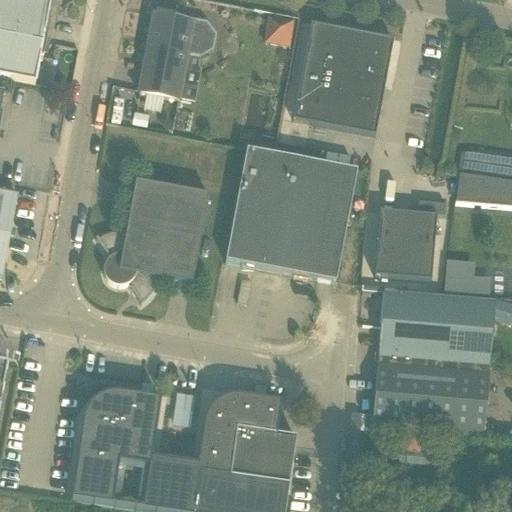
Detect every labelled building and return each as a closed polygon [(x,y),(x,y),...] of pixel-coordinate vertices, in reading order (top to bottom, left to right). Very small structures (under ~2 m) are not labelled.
[(0,0),(0,81),(9,83),(19,30),(45,35),(50,7),(10,0),(0,0)] [(207,28),(193,25),(153,18),(139,96),(178,104),(186,60),(200,63),(213,55),(216,40),(207,28)] [(264,48),(290,51),(293,25),(268,22),(264,48)] [(310,27),(292,123),(375,139),(393,43),(310,27)] [(47,35),(45,35),(19,30),(9,83),(34,88),(40,60),(42,61),(47,35)] [(133,128),(145,131),(147,119),(136,116),(133,128)] [(269,156),(272,140),(262,138),(256,143),(254,153),(269,156)] [(335,286),(357,174),(246,153),(225,265),(335,286)] [(458,177),(511,185),(511,162),(461,155),(458,177)] [(511,211),(511,185),(459,178),(455,207),(511,211)] [(142,307),(141,305),(144,303),(146,301),(148,299),(150,296),(152,294),(154,291),(155,288),(156,285),(157,282),(192,288),(209,199),(135,185),(125,236),(122,236),(119,235),(116,236),(113,236),(109,237),(106,238),(103,239),(101,240),(98,242),(97,241),(95,242),(109,262),(108,263),(106,265),(105,267),(104,269),(104,271),(103,273),(104,276),(104,278),(105,280),(106,282),(107,284),(108,286),(110,287),(112,288),(114,289),(116,290),(119,290),(121,290),(123,289),(125,289),(127,288),(141,308),(142,307)] [(0,281),(2,282),(17,199),(0,195),(0,281)] [(418,205),(417,217),(444,219),(445,207),(418,205)] [(436,219),(379,214),(374,279),(430,284),(436,219)] [(461,283),(444,282),(443,295),(459,297),(461,283)] [(495,305),(383,295),(371,432),(483,441),(495,305)] [(511,328),(511,308),(500,305),(494,323),(511,329),(511,328)] [(85,416),(84,419),(83,421),(82,425),(70,503),(131,511),(142,511),(150,469),(160,403),(120,396),(117,396),(114,396),(111,396),(108,397),(105,398),(102,399),(99,400),(97,402),(94,403),(92,406),(90,408),(88,410),(86,413),(85,416)] [(285,511),(289,490),(296,441),(276,438),(281,406),(245,401),(242,400),(239,400),(236,399),(232,400),(229,400),(226,401),(223,402),(220,403),(217,405),(215,407),(212,409),(210,411),(208,414),(207,417),(205,419),(204,422),(203,426),(202,429),(196,476),(150,469),(142,511),(285,511)] [(361,417),(351,416),(347,460),(358,460),(360,434),(361,417)]
